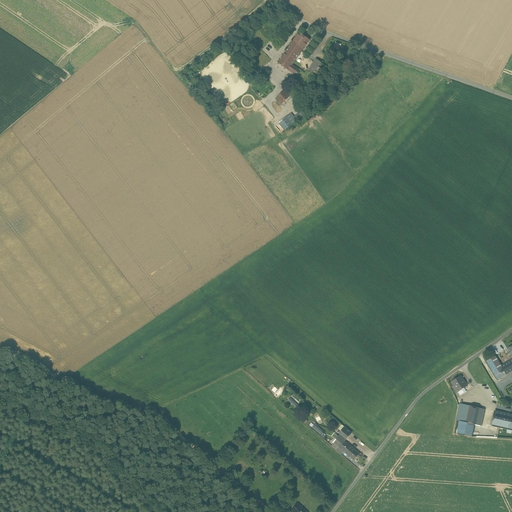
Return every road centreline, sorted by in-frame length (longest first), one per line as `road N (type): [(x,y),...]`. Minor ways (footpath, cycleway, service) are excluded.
road 1 (unclassified): [(333,511),(420,394),(511,326)]
road 2 (unclassified): [(511,97),(327,32),(280,0)]
road 3 (track): [(270,0),(177,75),(133,20)]
